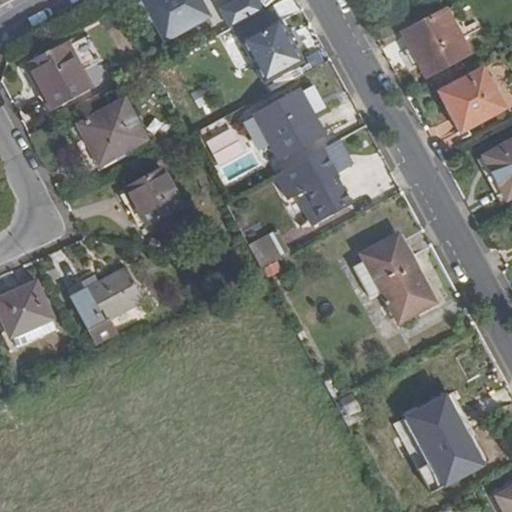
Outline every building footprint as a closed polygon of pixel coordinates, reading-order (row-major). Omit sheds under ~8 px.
[(199,0),(148,0),(146,1),(156,21),(166,39),(209,17),(199,0)] [(156,21),(146,1),(136,7),(146,26),(156,21)] [(274,6),(235,28),(263,82),(303,62),(274,6)] [(447,11),(403,35),(426,78),(469,55),(447,11)] [(88,38),(66,50),(80,75),(102,63),(88,38)] [(26,65),(52,113),(89,93),(80,75),(66,50),(64,45),(26,65)] [(457,110),(470,134),(472,133),(507,114),(486,75),(443,99),(451,114),(457,110)] [(300,93),(256,118),(280,162),(324,137),(300,93)] [(124,101),(69,131),(91,172),(147,143),(124,101)] [(457,110),(451,114),(463,138),(470,134),(457,110)] [(511,143),(485,158),(508,200),(511,197),(511,143)] [(336,145),(318,155),(329,176),(336,172),(337,174),(348,168),(336,145)] [(318,155),(277,177),(290,201),(308,192),(313,202),(303,207),(314,227),(354,206),(337,174),(336,172),(329,176),(318,155)] [(499,204),(508,200),(485,158),(477,162),(499,204)] [(164,174),(128,194),(148,230),(185,210),(164,174)] [(263,268),(292,253),(280,231),(251,246),(263,268)] [(400,237),(364,257),(400,325),(437,305),(400,237)] [(165,241),(162,252),(186,257),(189,246),(165,241)] [(129,270),(102,284),(88,291),(74,298),(98,344),(116,334),(109,321),(146,301),(129,270)] [(84,282),(88,291),(102,284),(97,275),(84,282)] [(231,295),(242,290),(238,280),(227,286),(231,295)] [(40,285),(0,302),(0,312),(12,341),(56,322),(40,285)] [(446,399),(406,421),(432,469),(472,447),(446,399)] [(511,511),(511,493),(498,501),(503,511),(511,511)]
